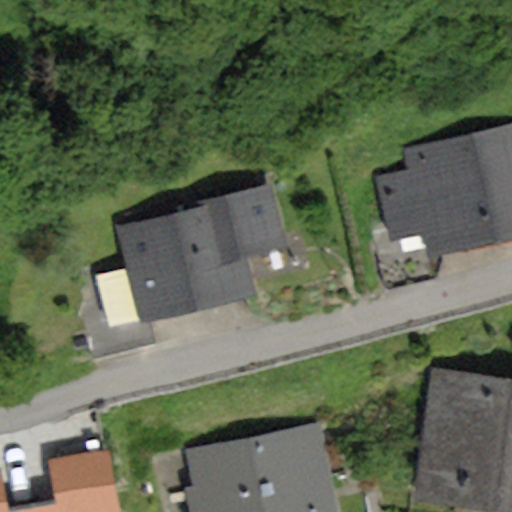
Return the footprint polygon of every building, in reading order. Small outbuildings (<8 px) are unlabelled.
[(406,168),(376,175),(390,232),(374,236),(387,289),(436,277),(443,256),(511,238),(511,120),(401,148),(406,168)] [(196,208),(120,226),(130,270),(98,278),(110,328),(254,293),(245,257),(287,247),(272,182),(194,201),(196,208)] [(511,511),(511,379),(432,368),(413,500),(504,511),(511,511)] [(338,511),(319,420),(183,449),(191,488),(185,489),(189,511),(338,511)] [(4,511),(0,490),(0,511),(115,511),(103,452),(54,462),(63,504),(23,511),(4,511)]
